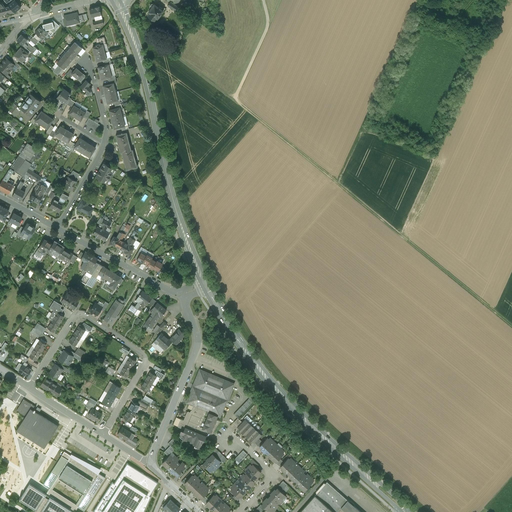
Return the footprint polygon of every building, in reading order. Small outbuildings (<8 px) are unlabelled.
[(3,0),(4,1),(14,13),(20,7),(14,0),(10,0),(9,1),(7,0),(3,0)] [(0,16),(2,16),(2,15),(6,14),(5,13),(8,12),(9,13),(13,12),(13,13),(14,13),(4,1),(1,4),(0,3),(0,16)] [(180,8),(170,2),(168,6),(175,11),(174,11),(177,13),(180,8)] [(150,8),(151,8),(148,12),(150,13),(148,16),(154,21),(156,18),(157,19),(158,19),(159,19),(161,15),(164,10),(159,6),(158,7),(154,4),(153,4),(152,4),(151,4),(150,5),(150,6),(150,7),(150,8)] [(99,6),(89,9),(91,17),(95,16),(97,21),(93,22),(94,27),(98,26),(101,25),(100,25),(104,24),(100,10),(101,10),(100,7),(99,7),(99,6)] [(78,16),(77,12),(64,16),(66,26),(70,25),(70,26),(76,25),(75,22),(79,21),(78,16)] [(49,34),(40,27),(35,33),(36,34),(33,37),(38,42),(41,38),(42,39),(47,33),(49,34)] [(28,39),(21,34),(16,40),(23,46),(28,49),(33,53),(37,49),(34,46),(33,47),(28,44),(27,45),(24,43),(28,39)] [(102,45),(106,44),(104,37),(97,39),(96,45),(99,44),(99,45),(102,45)] [(70,47),(77,53),(82,48),(80,47),(75,43),(75,42),(73,44),(73,43),(70,47)] [(96,46),(92,47),(95,55),(108,52),(106,44),(102,45),(99,45),(99,44),(96,45),(96,46)] [(17,52),(14,55),(19,60),(22,62),(29,54),(26,51),(22,48),(21,47),(19,50),(18,49),(16,52),(17,52)] [(65,52),(73,58),(77,53),(70,47),(67,50),(67,51),(65,52)] [(61,57),(68,64),(73,58),(65,52),(64,54),(61,57)] [(108,52),(95,55),(96,61),(99,60),(106,59),(106,58),(110,58),(108,52)] [(63,69),(64,69),(68,64),(61,57),(58,61),(56,63),(59,65),(63,69)] [(12,62),(6,58),(2,62),(11,70),(15,65),(12,62)] [(17,63),(13,60),(12,62),(15,65),(18,68),(20,66),(17,63)] [(11,70),(2,62),(0,64),(0,68),(4,72),(7,74),(11,70)] [(98,67),(99,73),(113,70),(112,64),(111,64),(108,65),(108,64),(101,66),(98,67)] [(86,76),(76,68),(71,74),(81,82),(86,76)] [(113,70),(99,73),(101,79),(108,77),(111,76),(115,75),(113,70)] [(0,72),(0,82),(1,81),(10,89),(14,84),(9,80),(2,74),(0,72)] [(2,74),(9,80),(11,77),(7,74),(4,72),(2,74)] [(86,80),(81,86),(88,93),(91,89),(88,86),(90,84),(86,80)] [(105,95),(116,92),(113,83),(109,84),(103,86),(105,95)] [(60,101),(67,92),(63,89),(57,98),(59,100),(60,101)] [(116,92),(105,95),(107,104),(114,102),(118,101),(120,100),(118,91),(116,92)] [(70,94),(67,92),(60,101),(62,103),(62,102),(64,103),(65,103),(68,99),(67,98),(70,94)] [(21,108),(30,116),(35,109),(34,109),(35,107),(36,107),(41,101),(31,94),(21,108)] [(7,109),(12,113),(17,106),(13,102),(7,109)] [(80,109),(74,105),(73,108),(71,107),(70,109),(71,110),(69,114),(75,117),(80,109)] [(81,107),(80,109),(75,117),(81,121),(83,117),(84,116),(86,112),(87,110),(81,107)] [(116,108),(109,110),(111,117),(112,120),(122,117),(126,116),(124,108),(123,108),(122,107),(116,108)] [(35,120),(41,124),(47,115),(46,114),(43,112),(42,111),(38,116),(35,120)] [(41,124),(47,128),(53,119),(51,118),(52,118),(49,116),(49,117),(47,115),(41,124)] [(122,117),(112,120),(113,123),(112,123),(114,129),(121,127),(125,126),(124,126),(122,117)] [(55,132),(57,129),(58,128),(55,126),(54,127),(50,134),(49,135),(53,138),(55,135),(56,133),(55,132)] [(61,138),(66,130),(60,126),(58,129),(57,129),(55,132),(56,133),(55,135),(61,138)] [(61,138),(68,143),(70,141),(71,141),(72,138),(72,137),(73,134),(66,130),(61,138)] [(122,153),(131,150),(126,132),(116,135),(120,153),(122,153)] [(82,152),(87,143),(80,138),(76,144),(74,147),(82,152)] [(73,143),(71,141),(70,141),(68,143),(65,148),(69,150),(70,148),(73,143)] [(2,179),(13,185),(17,188),(21,181),(39,151),(28,143),(19,155),(10,168),(2,179)] [(82,152),(90,157),(95,148),(87,143),(82,152)] [(131,150),(122,153),(126,170),(137,167),(132,150),(131,150)] [(107,165),(104,163),(96,177),(99,179),(99,180),(102,182),(103,181),(106,183),(109,179),(110,180),(113,174),(112,173),(114,169),(111,167),(111,166),(108,164),(107,165)] [(75,180),(68,177),(66,179),(65,179),(63,182),(66,183),(64,187),(72,191),(77,182),(75,180)] [(13,185),(2,179),(0,183),(0,189),(9,194),(13,185)] [(39,182),(29,199),(34,201),(39,192),(43,185),(43,184),(45,181),(41,179),(39,182)] [(21,181),(17,188),(12,196),(20,200),(25,192),(20,189),(24,182),(21,181)] [(39,192),(34,201),(38,203),(43,195),(39,192)] [(58,201),(54,199),(49,207),(59,212),(62,208),(61,208),(63,204),(63,205),(58,202),(58,201)] [(82,199),(79,204),(80,204),(78,209),(84,212),(84,213),(88,215),(88,214),(89,215),(93,209),(92,208),(92,210),(86,207),(88,202),(82,199)] [(9,210),(0,205),(0,217),(4,220),(9,210)] [(22,218),(13,213),(9,221),(10,221),(9,221),(13,223),(11,226),(15,228),(17,225),(18,225),(22,218)] [(93,234),(99,237),(107,222),(104,220),(102,224),(103,225),(101,229),(97,226),(93,234)] [(107,222),(99,237),(105,241),(109,233),(105,231),(106,229),(108,229),(111,224),(107,222)] [(35,228),(27,223),(24,228),(20,233),(29,239),(35,228)] [(114,236),(109,243),(114,246),(115,246),(122,233),(125,227),(123,225),(120,231),(116,237),(114,236)] [(115,246),(120,249),(124,242),(121,241),(125,234),(122,233),(115,246)] [(126,244),(124,242),(120,249),(125,252),(133,239),(130,237),(126,244)] [(44,239),(39,248),(42,250),(40,253),(45,256),(48,250),(52,244),(44,239)] [(133,239),(125,252),(130,255),(134,248),(132,247),(135,240),(133,239)] [(52,244),(48,250),(58,256),(64,248),(56,243),(56,242),(54,241),(54,242),(54,241),(52,244)] [(73,254),(64,248),(58,256),(59,256),(67,262),(68,262),(69,260),(73,254)] [(142,263),(143,261),(148,252),(141,248),(139,251),(141,252),(137,260),(142,263)] [(148,252),(143,261),(148,265),(151,259),(154,254),(149,251),(148,252)] [(81,259),(84,261),(80,267),(84,269),(91,255),(85,252),(84,254),(81,259)] [(77,257),(73,254),(69,260),(73,263),(77,257)] [(97,259),(91,255),(84,269),(82,272),(85,274),(86,271),(87,271),(92,274),(99,263),(95,262),(97,259)] [(152,269),(153,268),(156,262),(151,259),(148,265),(147,266),(152,269)] [(156,262),(153,268),(158,271),(162,264),(162,263),(162,262),(162,261),(159,259),(158,261),(157,260),(156,262)] [(110,270),(99,263),(92,274),(92,275),(96,277),(98,274),(102,276),(100,278),(104,280),(105,278),(110,270)] [(116,274),(110,270),(105,278),(111,281),(116,274)] [(85,286),(92,275),(92,274),(87,271),(86,271),(85,274),(81,281),(84,283),(82,285),(85,286)] [(121,277),(116,274),(111,281),(108,286),(114,289),(118,283),(121,278),(121,277)] [(97,278),(96,277),(92,275),(85,286),(90,290),(97,278)] [(147,294),(142,290),(139,295),(135,301),(137,303),(135,307),(138,309),(142,302),(147,294)] [(79,302),(66,294),(61,301),(74,310),(79,302)] [(152,298),(147,294),(142,302),(138,309),(141,310),(145,304),(147,305),(149,302),(152,298)] [(115,301),(103,319),(111,324),(123,306),(122,305),(124,301),(119,298),(117,302),(115,301)] [(154,306),(150,312),(152,313),(145,324),(148,326),(157,313),(162,306),(157,302),(154,306)] [(57,312),(61,314),(63,310),(60,308),(52,303),(49,308),(53,310),(49,318),(52,320),(57,312)] [(89,310),(97,315),(101,309),(102,307),(103,305),(101,303),(100,306),(95,303),(92,307),(91,307),(89,310)] [(166,310),(162,306),(157,313),(148,326),(152,328),(160,316),(161,317),(166,310)] [(52,320),(59,324),(64,316),(61,314),(57,312),(52,320)] [(47,328),(54,332),(59,324),(52,320),(47,328)] [(34,328),(41,333),(42,333),(45,328),(40,325),(39,326),(36,324),(34,328)] [(79,325),(74,334),(83,340),(88,332),(82,328),(83,327),(82,327),(83,326),(80,325),(79,325)] [(159,330),(161,329),(158,325),(152,329),(155,333),(158,331),(160,334),(161,333),(159,330)] [(33,335),(38,338),(41,333),(34,328),(31,332),(34,334),(33,335)] [(179,329),(170,339),(176,344),(185,334),(179,329)] [(171,342),(161,333),(157,339),(154,342),(156,344),(159,342),(165,348),(171,342)] [(83,340),(74,334),(69,342),(78,347),(78,348),(83,340)] [(9,345),(11,346),(17,337),(15,336),(9,345)] [(34,348),(41,352),(46,344),(39,340),(34,348)] [(85,352),(78,348),(78,347),(74,353),(82,358),(85,352)] [(29,356),(36,361),(41,352),(34,348),(29,356)] [(64,350),(58,359),(68,365),(72,360),(71,359),(73,356),(69,353),(64,350)] [(71,351),(69,353),(73,356),(74,356),(74,357),(80,361),(82,358),(74,353),(71,351)] [(122,363),(131,369),(136,361),(127,355),(122,363)] [(117,371),(127,377),(131,369),(122,363),(117,371)] [(59,367),(55,364),(49,373),(57,378),(60,375),(63,369),(59,367)] [(60,364),(59,367),(63,369),(64,370),(70,374),(71,371),(60,364)] [(18,371),(27,377),(30,373),(31,370),(26,367),(23,365),(19,371),(18,371)] [(115,370),(109,367),(105,372),(112,376),(115,370)] [(234,383),(199,369),(192,388),(186,402),(194,406),(209,412),(218,415),(221,416),(222,412),(234,383)] [(150,372),(145,380),(152,384),(157,376),(150,372)] [(160,378),(157,376),(152,384),(156,386),(160,378)] [(45,378),(40,385),(50,391),(55,384),(49,380),(45,378)] [(51,378),(49,380),(55,384),(60,387),(62,385),(51,378)] [(152,384),(145,380),(141,388),(147,392),(152,384)] [(104,391),(115,397),(121,388),(110,381),(104,391)] [(60,387),(55,384),(50,391),(57,396),(62,389),(60,387)] [(99,400),(110,407),(115,397),(104,391),(99,400)] [(143,399),(150,403),(154,405),(155,402),(145,395),(143,399)] [(33,410),(34,409),(36,407),(24,399),(19,406),(16,410),(25,416),(30,409),(33,410)] [(248,399),(233,414),(237,417),(252,402),(248,399)] [(92,408),(93,409),(95,405),(88,401),(85,406),(91,410),(92,408)] [(128,409),(135,413),(139,406),(137,404),(133,401),(128,409)] [(139,401),(137,404),(139,406),(146,409),(148,406),(141,401),(140,401),(139,401)] [(207,417),(209,412),(194,406),(192,409),(193,411),(192,413),(188,411),(187,411),(187,413),(187,414),(185,421),(181,419),(178,427),(185,429),(186,426),(196,430),(201,432),(203,428),(205,422),(207,417)] [(91,410),(88,415),(90,417),(97,421),(102,414),(93,409),(92,408),(91,410)] [(35,410),(34,409),(33,410),(30,409),(25,416),(16,430),(44,448),(57,428),(58,426),(38,413),(36,412),(34,411),(35,410)] [(135,413),(128,409),(123,417),(130,421),(135,413)] [(218,415),(209,412),(207,417),(216,421),(218,415)] [(216,421),(207,417),(205,422),(214,426),(216,421)] [(241,432),(249,423),(245,419),(242,422),(238,426),(237,427),(240,430),(239,431),(241,432)] [(214,426),(205,422),(203,428),(212,431),(214,426)] [(246,435),(253,427),(249,423),(241,432),(242,433),(243,432),(246,435)] [(190,441),(192,442),(196,430),(186,426),(185,429),(184,431),(182,430),(181,432),(180,431),(179,435),(183,437),(182,438),(187,440),(187,439),(190,440),(190,441)] [(127,440),(130,436),(132,433),(122,427),(117,434),(122,437),(127,440)] [(249,440),(257,431),(253,427),(246,435),(248,437),(247,438),(249,440)] [(201,432),(196,430),(192,442),(194,442),(193,444),(195,445),(194,447),(200,449),(202,445),(204,446),(206,440),(205,439),(207,435),(201,432)] [(258,438),(262,435),(257,431),(249,440),(250,441),(251,440),(254,443),(254,442),(258,438)] [(130,436),(127,440),(135,445),(138,441),(133,438),(130,436)] [(263,451),(271,442),(267,438),(263,442),(259,446),(262,449),(261,449),(263,451)] [(268,454),(275,446),(271,442),(263,451),(264,452),(265,451),(268,454)] [(271,459),(279,450),(275,446),(268,454),(270,456),(269,457),(271,459)] [(280,458),(284,454),(279,450),(271,459),(272,460),(273,459),(276,462),(280,458)] [(105,478),(98,473),(70,456),(64,452),(43,485),(49,488),(46,494),(29,484),(19,499),(36,510),(34,511),(74,511),(78,507),(84,511),(105,478)] [(101,470),(71,454),(70,456),(98,473),(101,470)] [(215,466),(220,461),(219,460),(217,457),(214,455),(213,454),(209,458),(208,458),(207,458),(215,466)] [(162,463),(167,468),(175,459),(173,457),(170,455),(168,456),(167,458),(166,458),(164,459),(164,460),(162,463)] [(211,471),(215,466),(207,458),(207,459),(207,460),(203,464),(206,467),(211,471)] [(283,471),(292,462),(288,458),(284,462),(280,466),(283,469),(282,470),(283,471)] [(177,462),(175,459),(167,468),(170,470),(169,471),(171,472),(172,472),(180,464),(177,462)] [(288,474),(296,466),(292,462),(283,471),(285,473),(286,472),(288,474)] [(153,490),(158,483),(127,463),(114,484),(112,482),(93,511),(143,511),(151,496),(150,496),(153,490)] [(180,464),(172,472),(174,475),(175,474),(177,475),(181,472),(185,468),(180,464)] [(257,468),(253,465),(249,469),(258,478),(260,476),(258,475),(261,472),(257,468)] [(292,479),(300,470),(296,466),(288,474),(291,477),(290,478),(292,479)] [(258,478),(249,469),(245,473),(247,475),(253,481),(256,478),(257,479),(258,478)] [(297,482),(304,474),(300,470),(292,479),(293,480),(294,479),(297,482)] [(300,487),(308,478),(304,474),(297,482),(299,485),(298,486),(300,487)] [(186,486),(188,487),(196,479),(193,476),(191,475),(187,479),(184,482),(187,485),(186,486)] [(253,481),(247,475),(243,479),(252,487),(253,485),(252,484),(254,482),(253,481)] [(308,486),(313,482),(308,478),(300,487),(304,491),(308,486)] [(199,482),(196,479),(188,487),(189,489),(190,488),(193,490),(200,483),(199,482)] [(252,487),(243,479),(239,483),(246,490),(249,487),(250,488),(252,487)] [(350,503),(327,482),(315,495),(333,511),(360,511),(352,505),(353,503),(351,502),(350,503)] [(201,484),(200,483),(193,490),(195,493),(194,494),(196,495),(204,487),(201,484)] [(246,490),(239,483),(235,487),(244,495),(245,493),(244,492),(246,490)] [(207,490),(204,487),(196,495),(198,497),(199,496),(201,498),(204,495),(208,491),(207,490)] [(244,495),(235,487),(231,491),(235,495),(238,498),(241,495),(242,496),(244,495)] [(281,491),(278,488),(276,490),(275,489),(272,491),(281,500),(285,495),(281,491)] [(281,500),(272,491),(270,494),(271,495),(269,496),(277,504),(281,500)] [(213,495),(209,499),(206,502),(209,505),(208,506),(209,508),(217,499),(214,496),(213,495)] [(333,511),(315,495),(300,511),(333,511)] [(277,504),(269,496),(268,498),(267,497),(265,500),(273,508),(277,504)] [(220,502),(217,499),(209,508),(210,509),(212,508),(214,510),(222,503),(220,502)] [(167,511),(168,511),(175,504),(170,500),(169,501),(163,508),(167,511)] [(273,508),(265,500),(262,502),(263,503),(261,505),(265,508),(266,510),(267,511),(270,511),(274,508),(273,508)] [(223,504),(222,503),(214,510),(216,511),(220,511),(226,507),(223,504)]
